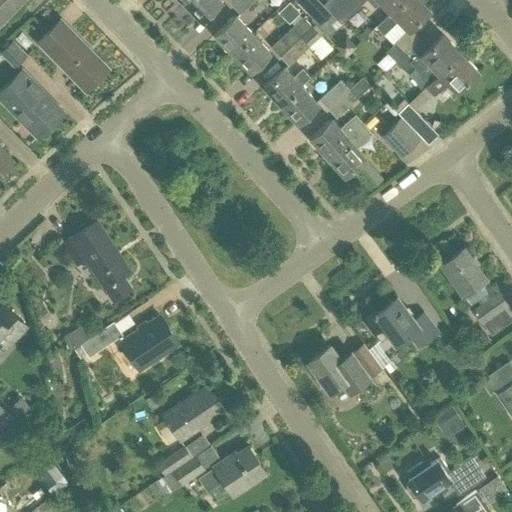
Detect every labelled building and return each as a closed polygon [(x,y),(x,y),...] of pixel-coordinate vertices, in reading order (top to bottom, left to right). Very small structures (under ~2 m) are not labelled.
[(0,0),(0,24),(23,0),(0,0)] [(226,0),(231,5),(236,0),(184,0),(182,2),(200,21),(221,1),(219,0),(226,0)] [(236,0),(231,5),(240,14),(254,0),(236,0)] [(321,6),(309,18),(318,27),(346,0),(327,0),(323,4),(321,6)] [(341,24),(365,1),(364,0),(346,0),(318,27),(317,29),(326,38),(341,23),(341,24)] [(389,12),(401,0),(367,0),(374,7),(379,2),(389,12)] [(429,10),(419,0),(401,0),(389,12),(375,26),(383,34),(397,21),(407,31),(385,52),(387,53),(377,63),(385,72),(395,62),(395,61),(420,37),(411,28),(429,10)] [(232,54),(252,34),(235,16),(214,35),(232,54)] [(302,36),(312,26),(303,16),(270,47),(280,57),(302,36)] [(85,92),(108,69),(60,20),(37,42),(85,92)] [(302,36),(280,57),(288,65),(321,35),(312,26),(302,36)] [(249,72),(270,52),(252,34),(232,54),(249,72)] [(395,61),(395,62),(404,70),(411,64),(418,71),(427,63),(437,74),(438,74),(459,53),(441,34),(429,46),(420,37),(395,61)] [(27,55),(13,40),(1,51),(0,50),(0,60),(2,58),(1,57),(2,55),(14,68),(27,55)] [(455,92),(477,71),(459,53),(438,74),(437,74),(424,87),(407,103),(398,113),(415,131),(425,121),(413,109),(429,94),(429,95),(431,94),(433,96),(446,83),(455,92)] [(300,85),(301,86),(310,77),(302,68),(293,77),(283,67),(262,86),(279,105),(300,85)] [(0,97),(38,138),(63,114),(21,71),(0,91),(0,97)] [(328,109),(350,89),(340,79),(318,99),(328,109)] [(318,104),(301,86),(300,85),(279,105),(296,124),(318,104)] [(350,89),(328,109),(336,118),(358,98),(350,89)] [(326,157),(363,124),(355,114),(339,128),(331,119),(309,138),(326,157)] [(400,157),(420,137),(400,116),(380,136),(400,157)] [(363,124),(326,157),(343,176),(364,156),(356,147),(372,133),(363,124)] [(0,173),(13,161),(0,147),(0,173)] [(86,259),(104,287),(103,288),(112,303),(133,289),(123,274),(129,270),(97,221),(62,245),(76,266),(86,259)] [(463,295),(485,279),(463,248),(441,264),(463,295)] [(491,335),(511,319),(511,318),(504,308),(507,306),(497,292),(471,310),(482,324),(483,323),(491,335)] [(412,318),(396,297),(364,320),(379,341),(388,335),(395,345),(408,336),(417,348),(440,331),(424,310),(412,318)] [(16,338),(26,327),(4,306),(0,310),(0,343),(10,333),(16,338)] [(132,311),(119,319),(126,331),(139,323),(132,311)] [(118,338),(120,341),(139,369),(178,343),(159,315),(125,338),(114,322),(96,334),(72,349),(80,362),(88,357),(88,358),(118,338)] [(72,349),(96,334),(87,320),(67,334),(62,337),(69,351),(71,350),(72,349)] [(474,351),(491,340),(482,328),(466,339),(474,351)] [(459,367),(472,357),(457,337),(444,346),(459,367)] [(351,349),(339,358),(330,345),(307,361),(329,392),(333,396),(344,388),(348,394),(371,377),(370,375),(381,367),(363,343),(352,351),(351,349)] [(391,360),(397,377),(410,372),(404,355),(391,360)] [(511,364),(509,360),(487,375),(488,377),(481,382),(489,395),(493,392),(511,418),(511,364)] [(180,439),(224,411),(207,385),(163,414),(180,439)] [(153,394),(144,400),(151,410),(160,404),(153,394)] [(9,405),(18,415),(28,406),(19,396),(9,405)] [(0,432),(14,418),(0,403),(0,432)] [(83,418),(75,423),(80,432),(88,427),(83,418)] [(162,476),(195,455),(195,454),(192,456),(191,456),(209,443),(202,433),(184,445),(157,464),(158,466),(164,475),(162,476)] [(195,455),(162,476),(171,490),(180,484),(181,485),(205,469),(204,468),(220,458),(211,445),(195,455)] [(236,452),(214,466),(197,477),(207,491),(223,480),(232,493),(264,472),(248,447),(238,454),(236,452)] [(63,471),(50,455),(33,468),(46,485),(63,471)] [(416,497),(418,495),(420,498),(448,480),(457,495),(485,477),(471,455),(448,470),(439,456),(424,466),(421,461),(406,471),(409,476),(407,478),(409,482),(407,483),(406,487),(413,496),(416,497)] [(490,511),(476,490),(444,511),(490,511)]
